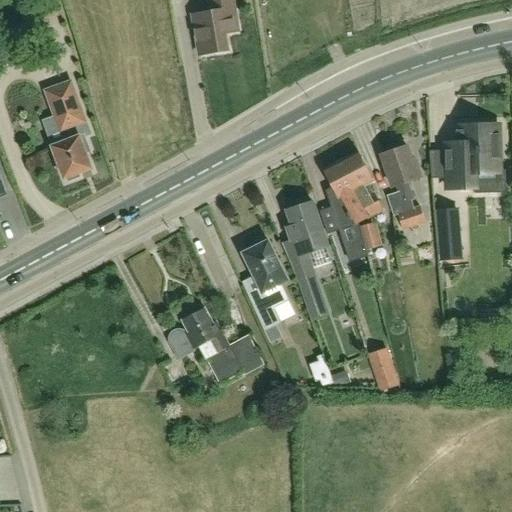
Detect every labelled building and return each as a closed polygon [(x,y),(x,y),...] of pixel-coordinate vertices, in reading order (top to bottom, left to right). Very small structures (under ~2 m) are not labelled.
[(238,32),(232,0),(207,0),(210,12),(193,15),(200,55),(228,51),(225,34),(238,32)] [(65,179),(67,178),(69,182),(80,178),(78,173),(91,168),(86,154),(90,153),(85,139),(93,136),(88,123),(72,81),(57,86),(43,91),(53,118),(59,134),(64,132),(67,141),(52,147),(53,148),(50,149),(56,163),(58,162),(65,179)] [(458,145),(446,146),(446,151),(447,179),(447,188),(477,187),(476,173),(500,172),(500,170),(499,127),(458,128),(458,145)] [(392,188),(396,187),(399,193),(388,197),(394,216),(398,215),(403,230),(425,223),(419,207),(414,209),(411,200),(413,199),(408,183),(421,178),(415,160),(412,161),(407,147),(382,155),(392,188)] [(367,220),(374,216),(384,211),(374,194),(373,195),(367,184),(373,181),(359,153),(341,162),(362,202),(358,204),(367,220)] [(358,225),(361,223),(367,220),(358,204),(362,202),(341,162),(324,172),(338,199),(344,196),(350,207),(348,208),(358,225)] [(312,202),(310,203),(309,199),(299,203),(300,206),(287,211),(292,227),(287,229),(291,241),(287,242),(283,244),(289,259),(290,261),(297,258),(305,255),(308,254),(328,247),(322,231),(312,202)] [(444,261),(462,260),(458,212),(440,213),(444,261)] [(382,246),(376,223),(359,228),(365,251),(382,246)] [(253,249),(243,254),(265,299),(258,302),(252,305),(265,330),(279,323),(272,308),(288,301),(280,285),(288,281),(268,242),(264,244),(262,241),(258,240),(254,242),(253,245),(253,249)] [(313,279),(298,284),(313,321),(326,316),(313,279)] [(376,299),(387,297),(383,280),(373,282),(376,299)] [(170,339),(170,342),(179,359),(194,351),(194,350),(200,347),(220,384),(243,372),(245,375),(264,365),(248,336),(244,339),(229,346),(217,323),(213,325),(205,309),(183,321),(188,332),(186,334),(183,332),(179,331),(176,331),(173,333),(171,336),(170,339)] [(318,352),(303,357),(313,385),(328,380),(318,352)] [(399,384),(393,366),(375,372),(381,390),(399,384)]
